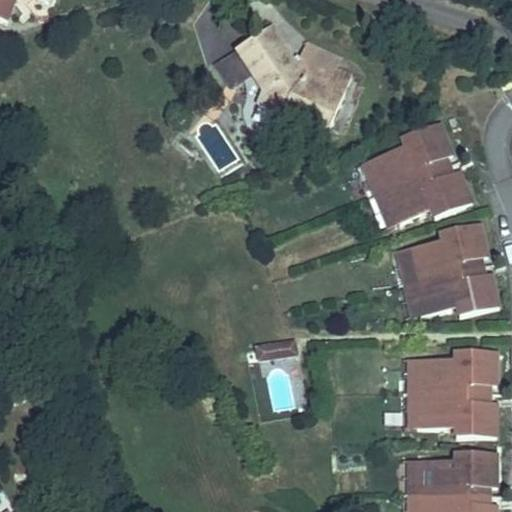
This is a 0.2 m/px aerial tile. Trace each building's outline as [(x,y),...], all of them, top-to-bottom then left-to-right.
[(228,18),(197,28),(207,57),(238,46),(228,18)] [(270,32),(241,49),(265,89),(258,103),(280,114),(284,108),(323,127),(346,84),(330,76),(337,64),(304,47),(297,61),(290,65),(270,32)] [(473,206),(459,174),(454,176),(447,161),(453,159),(439,127),(402,142),(405,151),(369,166),(396,230),(432,215),(435,222),(473,206)] [(459,174),(453,159),(447,161),(454,176),(459,174)] [(396,230),(369,166),(361,169),(388,233),(396,230)] [(500,311),(492,276),(486,278),(483,262),(488,260),(480,227),(441,236),(443,244),(404,253),(420,321),(458,312),(460,320),(500,311)] [(420,321),(404,253),(396,255),(411,322),(420,321)] [(492,276),(488,260),(483,262),(486,278),(492,276)] [(297,356),(294,344),(256,352),(259,364),(297,356)] [(498,441),(498,406),(492,406),(492,389),(498,389),(498,355),(457,355),(457,363),(418,364),(418,433),(458,433),(458,441),(498,441)] [(418,433),(418,364),(409,364),(410,433),(418,433)] [(498,511),(499,507),(493,507),(493,491),(498,491),(498,456),(457,456),(457,465),(418,466),(418,511),(498,511)] [(418,511),(418,466),(410,466),(410,511),(418,511)]
